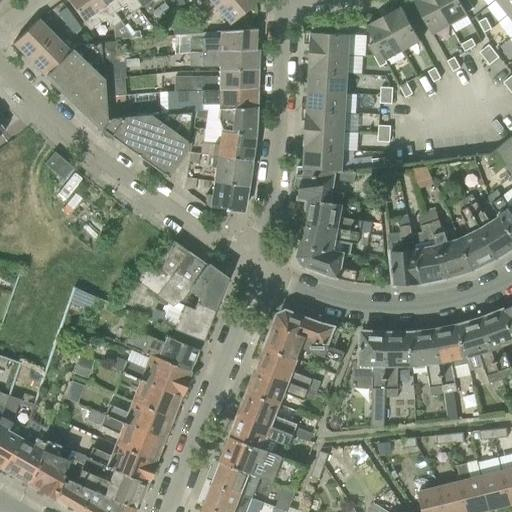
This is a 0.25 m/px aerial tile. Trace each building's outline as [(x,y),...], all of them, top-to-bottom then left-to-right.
[(98,0),(66,0),(89,31),(104,20),(110,29),(116,24),(98,0)] [(98,0),(116,24),(120,21),(113,13),(124,5),(131,14),(137,9),(130,0),(98,0)] [(158,0),(130,0),(137,9),(140,7),(135,0),(151,0),(154,3),(158,0)] [(185,5),(181,0),(169,0),(177,10),(185,5)] [(207,0),(215,8),(224,0),(207,0)] [(229,24),(255,2),(253,0),(224,0),(215,8),(229,24)] [(437,0),(415,0),(433,35),(451,25),(437,0)] [(437,0),(451,25),(469,16),(467,13),(461,2),(460,0),(437,0)] [(465,0),(461,2),(467,13),(474,9),(469,0),(465,0)] [(511,0),(497,0),(509,15),(511,13),(511,0)] [(164,3),(151,12),(157,19),(169,10),(164,3)] [(421,41),(402,7),(385,17),(404,51),(421,41)] [(72,18),(65,8),(58,13),(65,23),(72,18)] [(404,51),(385,17),(367,26),(376,43),(382,53),(386,61),(404,51)] [(65,23),(73,33),(79,28),(72,18),(65,23)] [(479,22),(485,33),(492,29),(486,19),(479,22)] [(53,35),(37,20),(12,44),(28,60),(53,35)] [(116,24),(112,27),(114,41),(133,39),(120,21),(116,24)] [(191,33),(201,32),(201,24),(173,26),(173,36),(190,35),(191,34),(191,33)] [(191,34),(190,35),(189,52),(197,51),(257,47),(258,29),(201,32),(191,33),(191,34)] [(311,53),(349,55),(351,35),(312,33),(311,53)] [(53,35),(28,60),(45,77),(69,51),(53,35)] [(462,45),(466,52),(476,46),(473,39),(462,45)] [(117,42),(99,43),(101,60),(118,59),(117,42)] [(102,80),(101,60),(99,43),(74,45),(69,51),(45,77),(100,130),(105,120),(104,97),(102,80)] [(369,47),(375,57),(382,53),(376,43),(369,47)] [(480,53),(485,59),(495,52),(490,46),(480,53)] [(188,67),(200,67),(218,67),(218,69),(256,66),(257,47),(197,51),(189,52),(188,67)] [(495,52),(485,59),(490,66),(500,58),(495,52)] [(348,75),(349,55),(311,53),(310,72),(348,75)] [(382,53),(375,57),(381,68),(388,64),(386,61),(382,53)] [(448,62),(454,72),(461,68),(455,58),(448,62)] [(118,59),(101,60),(102,80),(112,79),(125,78),(124,60),(118,61),(118,59)] [(218,78),(200,78),(174,78),(174,91),(192,89),(256,86),(256,66),(218,69),(218,78)] [(429,72),(435,83),(442,79),(436,68),(429,72)] [(347,94),(348,75),(310,72),(308,91),(347,94)] [(413,94),(408,84),(401,88),(406,98),(413,94)] [(216,108),(255,106),(256,86),(192,89),(174,91),(174,92),(166,92),(168,113),(190,111),(199,109),(202,109),(202,105),(216,104),(216,108)] [(381,96),(393,97),(394,89),(382,88),(381,96)] [(346,113),(347,94),(308,91),(307,111),(346,113)] [(104,97),(105,120),(125,118),(123,96),(104,97)] [(393,105),(393,97),(381,96),(381,104),(393,105)] [(255,108),(255,106),(216,108),(216,110),(202,110),(202,109),(199,109),(190,111),(189,113),(195,112),(193,129),(220,132),(220,130),(254,134),(255,108)] [(167,178),(185,153),(189,113),(190,111),(168,113),(168,114),(125,118),(105,120),(100,130),(167,178)] [(345,132),(346,113),(307,111),(306,130),(345,132)] [(379,134),(391,135),(391,127),(379,126),(379,134)] [(218,146),(212,145),(201,144),(201,145),(199,154),(211,156),(211,155),(250,160),(254,136),(254,134),(220,130),(220,132),(218,146)] [(344,151),(345,132),(306,130),(305,149),(344,151)] [(391,143),(391,135),(379,134),(379,142),(391,143)] [(511,137),(498,149),(511,169),(511,137)] [(342,170),(344,151),(305,149),(304,167),(342,170)] [(45,163),(63,177),(71,167),(53,152),(45,163)] [(189,162),(198,164),(199,154),(190,153),(189,162)] [(214,181),(247,185),(250,160),(211,155),(211,156),(209,168),(215,169),(214,181)] [(373,160),(374,168),(386,167),(385,159),(373,160)] [(414,171),(420,187),(435,182),(429,166),(414,171)] [(296,178),(336,173),(336,171),(342,171),(342,170),(304,167),(304,169),(304,174),(303,174),(303,175),(297,175),(296,178)] [(356,171),(296,178),(295,187),(300,193),(299,198),(309,200),(309,198),(341,204),(343,192),(332,190),(334,178),(354,182),(356,171)] [(196,180),(186,178),(185,178),(184,190),(195,189),(196,180)] [(208,207),(242,212),(247,187),(247,185),(214,181),(211,195),(206,195),(205,205),(208,207)] [(501,215),(511,232),(511,189),(503,197),(498,189),(490,195),(493,203),(501,215)] [(499,259),(511,252),(511,251),(511,232),(501,215),(491,222),(485,211),(483,213),(473,193),(465,198),(465,199),(499,259)] [(305,221),(368,233),(371,222),(339,216),(341,204),(309,198),(309,200),(305,221)] [(461,238),(475,271),(499,259),(465,199),(465,198),(456,203),(467,221),(465,222),(471,233),(461,238)] [(443,230),(436,211),(435,208),(427,211),(428,214),(449,279),(475,271),(461,238),(460,238),(449,241),(445,230),(443,230)] [(428,214),(422,215),(418,217),(423,233),(419,234),(412,235),(422,284),(423,284),(449,279),(428,214)] [(389,221),(390,234),(392,251),(393,251),(395,285),(422,284),(412,235),(409,220),(408,215),(398,217),(398,219),(389,221)] [(366,245),(368,233),(305,221),(305,222),(300,244),(333,250),(336,239),(366,245)] [(157,297),(188,252),(172,241),(151,273),(150,273),(144,269),(137,281),(136,281),(157,297)] [(340,279),(356,283),(356,281),(364,282),(366,272),(345,268),(345,270),(341,269),(343,253),(333,250),(300,244),(297,257),(301,265),(319,272),(340,279)] [(195,303),(212,310),(225,278),(188,252),(157,297),(168,305),(171,307),(183,299),(184,298),(195,303)] [(70,303),(90,312),(95,298),(74,289),(70,303)] [(212,310),(195,303),(184,298),(183,299),(171,307),(168,305),(160,323),(173,328),(172,329),(200,340),(212,310)] [(511,330),(505,310),(482,319),(502,378),(511,374),(511,368),(504,345),(511,341),(511,330)] [(287,311),(279,314),(275,324),(347,352),(355,331),(342,330),(321,324),(287,311)] [(459,326),(466,357),(480,352),(490,383),(502,378),(482,319),(459,326)] [(302,347),(324,356),(342,364),(347,352),(275,324),(266,347),(297,359),(302,347)] [(435,331),(444,392),(457,391),(452,360),(466,357),(459,326),(435,331)] [(189,370),(196,350),(197,349),(164,337),(161,342),(128,329),(121,345),(148,356),(149,354),(189,370)] [(435,331),(410,333),(412,365),(426,364),(431,394),(444,392),(435,331)] [(387,334),(362,332),(360,362),(353,362),(353,388),(372,388),(372,407),(386,407),(386,396),(385,396),(387,334)] [(412,365),(410,333),(387,334),(385,396),(386,396),(397,397),(399,366),(412,365)] [(293,371),(297,359),(266,347),(257,369),(317,393),(321,383),(293,371)] [(124,361),(114,357),(110,366),(121,371),(179,395),(189,370),(149,354),(148,356),(143,369),(124,361)] [(82,376),(88,358),(80,355),(74,373),(82,376)] [(313,404),(317,393),(257,369),(249,392),(280,404),(284,393),(313,404)] [(121,371),(120,372),(116,382),(135,391),(131,401),(170,417),(179,395),(121,371)] [(76,393),(67,390),(64,398),(77,403),(79,398),(76,393)] [(298,425),(297,425),(275,416),(280,404),(249,392),(240,414),(293,435),(302,439),(311,442),(313,434),(297,428),(298,425)] [(107,404),(107,406),(92,400),(90,408),(104,414),(162,439),(170,417),(131,401),(127,413),(107,404)] [(0,416),(0,467),(2,468),(25,427),(12,422),(15,413),(5,407),(4,410),(0,416)] [(85,420),(99,426),(118,434),(114,444),(153,461),(162,439),(104,414),(90,408),(85,420)] [(240,414),(231,437),(262,449),(267,438),(289,446),(293,435),(240,414)] [(47,430),(45,429),(29,420),(28,420),(26,424),(25,427),(2,468),(29,484),(44,439),(47,430)] [(507,428),(494,430),(495,439),(508,438),(507,428)] [(44,439),(59,446),(62,437),(47,430),(44,439)] [(481,440),(495,439),(494,430),(481,431),(481,440)] [(464,433),(451,434),(451,443),(465,442),(464,433)] [(438,445),(451,443),(451,434),(437,436),(438,445)] [(231,437),(231,438),(221,462),(262,478),(262,479),(298,492),(307,466),(271,452),(262,449),(231,437)] [(403,439),(404,448),(418,447),(417,438),(403,439)] [(59,446),(44,439),(29,484),(52,497),(60,477),(67,479),(77,453),(70,451),(67,460),(55,456),(59,446)] [(390,443),(379,444),(380,456),(391,455),(390,443)] [(145,482),(147,477),(153,461),(114,444),(109,455),(91,447),(87,457),(145,482)] [(320,451),(316,464),(324,467),(329,454),(320,451)] [(135,508),(144,485),(145,482),(87,457),(87,458),(77,453),(67,479),(74,483),(135,508)] [(221,462),(221,463),(214,482),(254,497),(262,479),(262,478),(221,462)] [(320,480),(324,467),(316,464),(311,477),(320,480)] [(343,464),(332,472),(340,484),(351,477),(343,464)] [(468,511),(482,511),(490,510),(482,477),(471,479),(468,464),(458,466),(461,482),(468,511)] [(511,469),(503,471),(511,505),(511,504),(511,469)] [(511,505),(503,471),(482,477),(490,510),(511,505)] [(133,511),(135,508),(74,483),(67,479),(60,477),(52,497),(77,511),(133,511)] [(221,511),(247,511),(254,497),(214,482),(205,504),(219,509),(218,511),(221,511)] [(461,482),(440,487),(446,511),(468,511),(461,482)] [(419,493),(423,511),(446,511),(440,487),(419,493)] [(283,488),(280,495),(291,499),(293,492),(283,488)]
